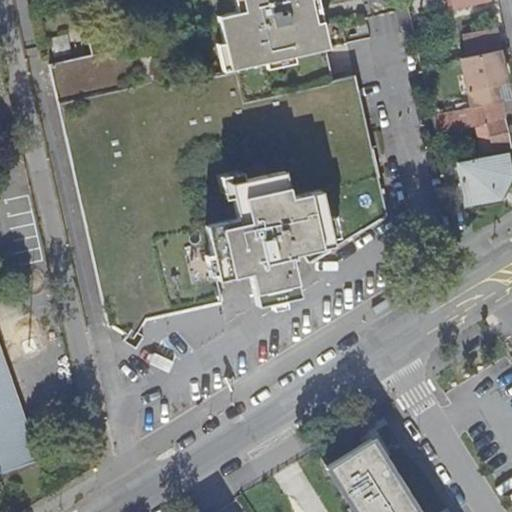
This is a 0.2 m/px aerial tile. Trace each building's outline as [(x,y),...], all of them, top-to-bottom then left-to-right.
[(226,64),(93,94),(54,103),(106,329),(131,353),(138,357),(150,364),(167,358),(167,352),(158,336),(228,292),(240,311),(299,273),(294,266),(304,259),(312,270),(386,219),(352,76),(328,81),(315,84),(308,52),(322,49),(367,40),(358,0),(237,0),(240,11),(223,15),(226,27),(218,29),(226,64)] [(460,33),(466,56),(497,49),(492,26),(460,33)] [(44,49),(47,66),(65,62),(62,45),(44,49)] [(328,81),(322,49),(308,52),(315,84),(328,81)] [(466,56),(462,57),(469,89),(464,90),(467,107),(498,100),(494,85),(506,82),(501,62),(496,63),(495,57),(500,56),(499,49),(497,49),(466,56)] [(469,89),(462,57),(457,58),(464,90),(469,89)] [(46,66),(54,103),(93,94),(85,58),(65,62),(47,66),(46,66)] [(429,115),(433,131),(477,121),(478,124),(473,127),(478,146),(485,150),(508,144),(498,100),(467,107),(429,115)] [(511,169),(507,149),(455,160),(465,204),(502,196),(511,174),(511,169)] [(0,471),(36,459),(0,353),(0,471)] [(349,511),(410,511),(369,448),(326,475),(349,511)]
